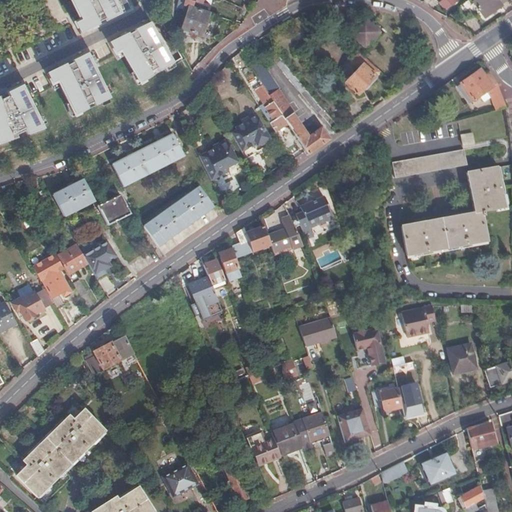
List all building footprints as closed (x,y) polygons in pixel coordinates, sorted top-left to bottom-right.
[(126,0),(71,0),(79,15),(81,21),(75,24),(81,35),(93,28),(131,9),(130,6),(126,0)] [(183,0),(181,9),(187,11),(189,6),(207,13),(210,7),(202,4),(203,0),(183,0)] [(438,0),(450,14),(460,6),(454,0),(438,0)] [(500,3),(504,0),(475,0),(472,2),(484,18),(501,6),(500,3)] [(131,9),(93,28),(94,30),(134,10),(131,6),(130,6),(131,9)] [(207,13),(189,6),(187,11),(181,26),(179,25),(178,28),(200,36),(209,13),(207,13)] [(81,21),(79,15),(72,18),(75,24),(81,21)] [(150,21),(152,24),(154,23),(151,18),(122,34),(123,36),(150,21)] [(364,18),(349,33),(364,47),(378,32),(364,18)] [(152,24),(150,21),(123,36),(110,42),(116,54),(123,50),(126,56),(141,84),(153,77),(151,73),(158,70),(160,73),(175,65),(152,24)] [(39,58),(35,46),(21,50),(25,62),(39,58)] [(270,48),(267,50),(284,70),(283,71),(318,114),(323,109),(302,82),(291,71),(276,53),(270,48)] [(87,53),(98,75),(100,74),(94,62),(95,61),(90,51),(88,52),(87,50),(58,65),(59,67),(87,53)] [(126,56),(123,50),(116,54),(119,59),(126,56)] [(98,75),(87,53),(59,67),(46,73),(52,85),(58,81),(61,87),(75,116),(88,110),(87,106),(93,103),(95,106),(110,99),(98,75)] [(357,54),(350,61),(358,69),(345,83),(357,95),(367,85),(369,87),(377,79),(375,76),(377,73),(357,54)] [(286,122),(307,155),(329,140),(321,128),(307,137),(288,107),(290,106),(257,56),(246,62),(261,86),(286,122)] [(492,112),(504,109),(496,84),(489,72),(484,75),(480,70),(461,84),(472,101),(487,91),(492,112)] [(404,87),(414,80),(410,75),(400,82),(404,87)] [(61,87),(58,81),(52,85),(55,90),(61,87)] [(0,96),(22,85),(31,102),(32,101),(29,94),(31,93),(26,84),(24,84),(23,83),(0,94),(0,96)] [(31,102),(22,85),(0,96),(0,144),(18,138),(17,135),(26,131),(28,135),(44,129),(31,102)] [(258,107),(273,130),(286,122),(261,86),(254,90),(262,104),(258,107)] [(360,118),(367,113),(357,102),(344,112),(353,123),(360,118)] [(235,129),(229,132),(244,158),(254,152),(256,145),(268,138),(252,112),(245,117),(246,119),(241,122),(234,127),(235,129)] [(472,134),(461,136),(462,146),(474,144),(472,134)] [(171,135),(111,165),(122,187),(182,156),(171,135)] [(213,149),(198,157),(210,181),(224,174),(228,176),(237,171),(238,166),(225,139),(216,145),(217,147),(213,149)] [(375,151),(356,157),(361,172),(380,166),(375,151)] [(463,151),(392,164),(395,178),(465,165),(463,151)] [(496,168),(467,173),(475,214),(401,227),(406,256),(485,242),(481,217),(484,217),(483,212),(504,209),(496,168)] [(83,180),(52,195),(62,216),(93,201),(83,180)] [(198,187),(143,226),(156,245),(212,206),(198,187)] [(315,220),(331,213),(322,192),(307,199),(315,220)] [(120,194),(97,205),(106,225),(129,214),(120,194)] [(304,235),(311,231),(308,223),(315,220),(307,199),(299,202),(301,207),(294,210),(304,235)] [(315,220),(318,228),(334,221),(331,213),(315,220)] [(270,244),(272,251),(274,257),(287,252),(302,246),(289,217),(280,221),(283,230),(276,232),(266,235),(270,244)] [(311,231),(318,228),(315,220),(308,223),(311,231)] [(232,245),(230,246),(234,257),(244,254),(270,244),(266,235),(263,225),(248,230),(244,232),(243,228),(234,233),(238,243),(232,245)] [(82,256),(86,264),(95,279),(106,272),(104,269),(109,265),(106,261),(115,255),(106,241),(82,256)] [(86,264),(82,256),(76,245),(58,255),(68,274),(86,264)] [(228,250),(217,254),(224,275),(236,270),(228,250)] [(9,252),(0,256),(3,262),(5,260),(12,257),(9,252)] [(52,304),(55,310),(63,306),(57,295),(60,293),(62,297),(69,293),(58,272),(63,269),(55,255),(31,267),(39,282),(41,281),(50,298),(49,298),(52,304)] [(209,262),(203,264),(208,277),(210,285),(215,282),(222,280),(214,259),(209,262)] [(221,312),(217,301),(210,285),(208,277),(188,285),(191,293),(195,304),(190,306),(194,317),(199,315),(201,320),(221,312)] [(71,283),(80,298),(86,294),(78,279),(71,283)] [(33,314),(52,304),(49,298),(43,288),(19,301),(18,299),(10,303),(14,311),(17,310),(23,321),(33,316),(33,314)] [(0,327),(13,321),(3,303),(0,304),(0,327)] [(434,321),(430,307),(400,314),(406,339),(428,333),(426,323),(434,321)] [(307,330),(300,332),(308,355),(317,352),(316,349),(325,346),(337,341),(335,334),(331,321),(307,330)] [(358,333),(353,334),(356,350),(367,347),(371,365),(384,362),(377,335),(371,336),(370,330),(365,331),(361,329),(358,333)] [(133,353),(124,335),(84,356),(93,373),(133,353)] [(36,339),(29,343),(36,358),(43,352),(36,339)] [(317,352),(338,345),(337,341),(325,346),(316,349),(317,352)] [(469,344),(447,348),(453,373),(475,368),(469,344)] [(304,357),(307,369),(313,367),(308,355),(304,357)] [(290,359),(282,362),(287,377),(295,374),(290,359)] [(511,361),(484,370),(489,386),(511,378),(511,361)] [(392,366),(394,374),(414,369),(413,362),(392,366)] [(70,377),(1,444),(21,466),(26,461),(49,485),(104,430),(84,410),(91,402),(90,401),(92,399),(70,377)] [(418,386),(402,390),(406,408),(422,404),(418,386)] [(393,409),(402,407),(398,388),(388,391),(388,390),(380,392),(372,393),(374,406),(382,404),(384,412),(393,410),(393,409)] [(336,416),(342,434),(349,432),(350,438),(369,432),(362,408),(336,416)] [(511,412),(511,414),(503,416),(506,424),(511,422),(511,427),(507,429),(511,449),(511,412)] [(303,448),(303,449),(312,446),(310,440),(320,437),(326,455),(334,453),(321,413),(293,422),(294,423),(303,448)] [(424,426),(430,425),(428,414),(421,415),(424,426)] [(294,423),(270,432),(272,439),(279,456),(303,448),(294,423)] [(466,429),(471,449),(493,443),(489,425),(486,423),(466,429)] [(250,447),(258,466),(280,457),(279,456),(272,439),(250,447)] [(444,454),(419,464),(427,484),(452,474),(444,454)] [(231,460),(222,464),(237,501),(246,497),(231,460)] [(380,473),(382,483),(408,472),(403,461),(382,472),(380,473)] [(186,463),(161,475),(168,490),(174,488),(176,493),(196,483),(186,463)] [(483,499),(480,486),(461,496),(467,507),(464,508),(465,511),(471,511),(476,510),(474,503),(483,499)] [(114,496),(89,511),(152,511),(137,487),(117,499),(114,496)] [(448,488),(440,491),(445,504),(452,501),(448,488)] [(361,511),(357,497),(341,501),(344,511),(361,511)] [(389,511),(389,509),(387,503),(372,507),(373,511),(389,511)]
